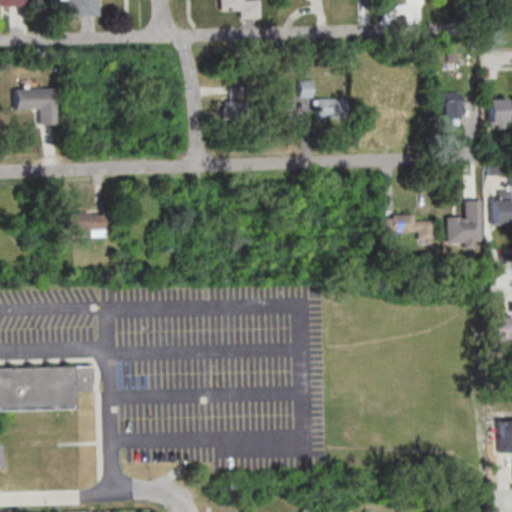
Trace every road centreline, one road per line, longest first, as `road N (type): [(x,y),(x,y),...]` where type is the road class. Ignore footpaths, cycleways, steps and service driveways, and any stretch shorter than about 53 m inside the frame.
road 1 (residential): [(471,158),(0,172)]
road 2 (residential): [(471,29),(0,42)]
road 3 (residential): [(178,502),(156,495),(0,499)]
road 4 (residential): [(196,166),(182,38)]
